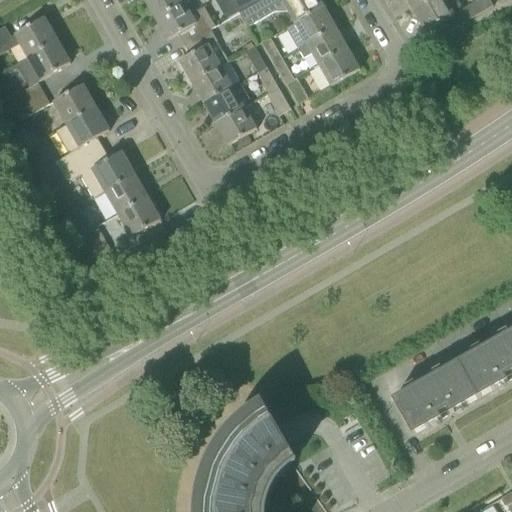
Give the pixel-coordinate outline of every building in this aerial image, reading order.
[(144,0),(156,21),(185,4),(182,0),(144,0)] [(240,15),(260,2),(264,0),(239,0),(234,3),(240,15)] [(295,24),(324,8),(319,0),(264,0),(260,2),(240,15),(248,29),(275,13),(288,12),(295,24)] [(406,0),(414,12),(434,0),(406,0)] [(426,34),(455,17),(450,8),(458,4),(455,0),(434,0),(414,12),(426,34)] [(490,0),(480,0),(479,1),(464,10),(465,11),(470,21),(494,7),(490,0)] [(185,46),(211,31),(216,28),(205,8),(192,16),(185,4),(156,21),(168,42),(179,36),(185,46)] [(301,49),(336,29),(324,8),(295,24),(296,26),(290,30),(301,49)] [(45,19),(12,38),(0,45),(0,57),(21,45),(29,59),(58,42),(45,19)] [(0,31),(0,45),(12,38),(6,28),(0,31)] [(320,67),(349,50),(336,29),(301,49),(307,60),(313,56),(320,67)] [(193,84),(222,68),(230,63),(211,31),(185,46),(191,56),(180,62),(193,84)] [(29,59),(42,82),(71,65),(58,42),(29,59)] [(275,66),(284,61),(277,50),(268,55),(275,66)] [(320,67),(332,88),(361,71),(349,50),(320,67)] [(268,70),(261,58),(252,64),(259,75),(268,70)] [(205,105),(233,88),(222,68),(193,84),(205,105)] [(295,81),(289,70),(280,75),(286,85),(295,81)] [(298,107),(310,100),(297,79),(295,81),(286,85),(298,107)] [(279,89),(274,80),(265,85),(270,95),(279,89)] [(18,97),(24,108),(45,96),(39,84),(18,97)] [(217,126),(246,109),(245,108),(252,104),(241,84),(233,88),(205,105),(217,126)] [(68,127),(97,109),(83,87),(54,104),(68,127)] [(280,117),(292,111),(279,89),(270,95),(268,96),(280,117)] [(24,108),(30,118),(51,105),(45,96),(24,108)] [(56,164),(63,174),(84,162),(77,152),(110,132),(97,109),(68,127),(75,139),(64,145),(70,156),(56,164)] [(229,147),(258,130),(246,109),(217,126),(229,147)] [(106,193),(135,176),(122,154),(93,171),(106,193)] [(84,162),(63,174),(69,185),(89,172),(84,162)] [(119,216),(149,199),(135,176),(106,193),(119,216)] [(119,216),(132,239),(162,222),(149,199),(119,216)] [(101,256),(111,250),(98,227),(88,234),(101,256)] [(101,256),(88,234),(77,240),(90,262),(101,256)] [(511,333),(460,363),(394,401),(414,437),(447,418),(480,399),(511,380),(511,333)] [(263,511),(268,494),(277,478),(290,465),(292,464),(260,419),(234,443),(217,472),(209,505),(208,511),(263,511)]
